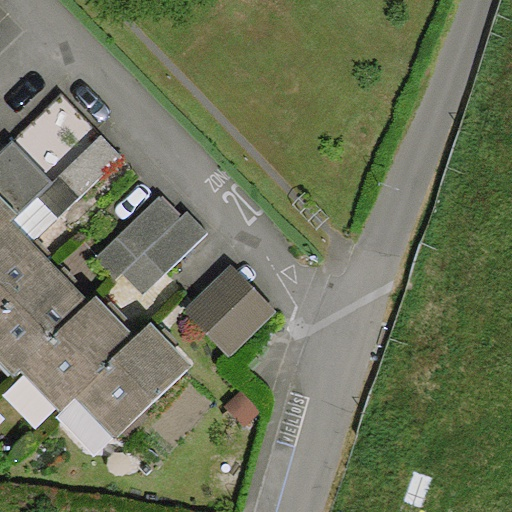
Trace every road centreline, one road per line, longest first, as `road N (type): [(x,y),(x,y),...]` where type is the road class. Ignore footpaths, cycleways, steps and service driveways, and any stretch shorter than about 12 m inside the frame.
road 1 (residential): [(33,0),(350,327)]
road 2 (residential): [(485,0),(350,327)]
road 3 (residential): [(350,327),(300,511)]
